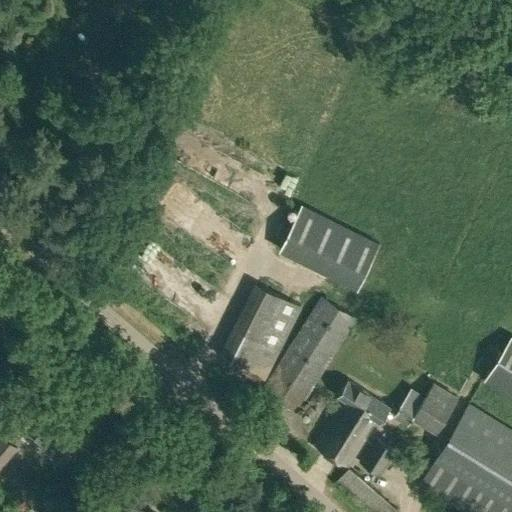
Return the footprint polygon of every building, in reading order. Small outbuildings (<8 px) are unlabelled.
[(490,62),(511,81),(511,58),(502,49),(490,62)] [(279,247),(357,286),(379,242),(300,203),(279,247)] [(284,252),(276,265),(287,271),(295,258),(284,252)] [(218,354),(265,378),(302,305),(254,281),(218,354)] [(261,388),(296,412),(357,317),(322,294),(261,388)] [(375,362),(385,346),(365,333),(355,349),(375,362)] [(511,336),(510,336),(485,377),(511,393),(511,336)] [(314,444),(348,465),(376,420),(380,422),(390,405),(348,379),(338,395),(342,398),(314,444)] [(412,418),(437,433),(459,395),(433,379),(416,409),(402,401),(393,416),(408,425),(412,418)] [(420,481),(470,511),(511,511),(511,427),(469,401),(420,481)] [(30,432),(62,460),(82,437),(50,409),(30,432)] [(0,434),(0,468),(19,446),(2,433),(0,434)] [(359,461),(382,474),(397,449),(374,436),(359,461)] [(0,473),(0,488),(9,497),(38,466),(22,451),(0,473)] [(337,480),(373,511),(394,511),(398,508),(349,466),(337,480)]
